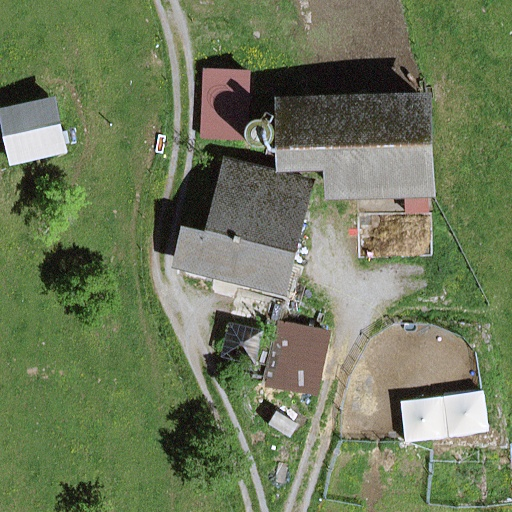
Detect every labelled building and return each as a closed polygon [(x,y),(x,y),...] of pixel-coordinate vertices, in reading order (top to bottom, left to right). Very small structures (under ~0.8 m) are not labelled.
[(336,165),(337,190),(431,189),(428,102),(247,109),(245,76),(205,78),(203,136),(248,135),(253,145),(263,149),(272,146),(277,139),(287,139),(288,167),(336,165)] [(4,118),(13,157),(66,146),(57,107),(4,118)] [(180,263),(282,290),(311,184),(227,162),(207,238),(188,233),(180,263)] [(270,385),(321,400),(340,332),(289,317),(270,385)] [(416,440),(500,430),(494,389),(411,400),(416,440)]
